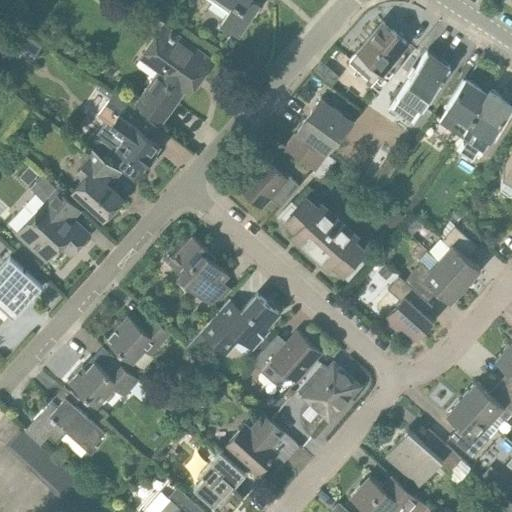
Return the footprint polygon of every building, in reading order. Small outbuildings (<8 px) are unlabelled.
[(228,0),(231,2),(218,21),(238,37),(260,5),(252,0),(228,0)] [(416,50),(407,41),(383,21),(349,59),(369,76),(366,79),(380,91),(416,50)] [(189,90),(211,61),(163,28),(141,57),(161,71),(138,102),(161,119),(185,87),(189,90)] [(11,53),(30,67),(31,66),(45,48),(25,34),(11,53)] [(448,66),(426,51),(391,104),(414,119),(450,66),(448,65),(448,66)] [(440,119),(462,133),(488,92),(487,92),(480,87),(480,85),(469,78),(468,80),(466,78),(440,119)] [(483,147),(511,104),(489,89),(487,92),(488,92),(462,133),(483,147)] [(154,152),(160,143),(133,124),(142,112),(115,93),(107,103),(106,103),(97,115),(124,135),(116,145),(144,165),(145,163),(147,164),(151,163),(155,158),(155,153),(154,152)] [(322,97),(297,130),(327,151),(354,120),(322,97)] [(296,132),(285,146),(315,168),(325,154),(296,132)] [(73,189),(89,204),(104,218),(106,215),(108,217),(114,210),(112,209),(123,197),(110,186),(122,172),(89,147),(78,160),(82,164),(75,172),(82,178),(73,189)] [(327,154),(311,173),(319,180),(336,162),(327,154)] [(511,154),(503,169),(511,174),(511,154)] [(369,182),(381,189),(398,163),(386,156),(369,182)] [(240,187),(261,206),(287,178),(266,158),(240,187)] [(19,177),(28,185),(38,175),(28,166),(19,177)] [(78,247),(89,234),(70,217),(78,207),(43,175),(31,189),(43,200),(15,231),(47,260),(61,245),(68,251),(75,244),(78,247)] [(291,205),(282,216),(297,230),(293,234),(329,266),(333,262),(348,276),(364,255),(360,252),(363,249),(351,239),(355,235),(318,205),(314,209),(302,199),(295,209),(291,205)] [(402,228),(408,233),(411,236),(415,232),(407,224),(402,228)] [(465,285),(480,268),(463,253),(473,242),(454,225),(429,252),(465,285)] [(206,299),(228,275),(204,253),(207,249),(192,235),(170,260),(182,271),(178,274),(206,299)] [(450,301),(453,298),(465,285),(429,252),(427,251),(420,260),(421,262),(405,280),(424,297),(433,286),(450,301)] [(11,254),(0,266),(0,302),(9,311),(0,321),(0,325),(11,313),(14,316),(43,284),(11,254)] [(424,297),(405,280),(399,275),(387,288),(400,300),(384,318),(398,330),(402,326),(417,339),(433,321),(425,313),(432,305),(424,297)] [(266,302),(257,293),(242,309),(230,297),(200,331),(225,354),(241,336),(252,347),(268,329),(266,327),(279,313),(275,309),(274,306),(270,302),(266,302)] [(128,313),(106,338),(133,362),(144,349),(150,355),(171,332),(153,315),(142,326),(128,313)] [(321,351),(298,330),(281,349),(272,340),(252,363),(274,382),(285,370),(296,379),(321,351)] [(511,373),(511,375),(503,385),(511,392),(511,343),(511,342),(496,359),(511,373)] [(139,378),(117,358),(107,370),(95,359),(87,368),(83,364),(69,380),(97,404),(113,386),(124,395),(139,378)] [(297,390),(329,418),(359,385),(333,362),(327,368),(321,363),(297,390)] [(476,381),(461,397),(489,422),(497,413),(505,420),(511,412),(511,392),(503,385),(493,396),(476,381)] [(70,391),(65,397),(58,405),(52,399),(25,428),(32,435),(40,442),(42,443),(50,434),(56,439),(67,427),(91,448),(105,432),(75,405),(80,400),(70,391)] [(461,397),(446,414),(463,429),(454,440),(472,457),(489,438),(480,431),(489,422),(461,397)] [(270,447),(284,431),(264,414),(251,429),(244,424),(225,445),(257,474),(276,452),(270,447)] [(32,435),(25,428),(24,427),(6,447),(14,454),(32,435)] [(428,446),(409,429),(386,455),(420,485),(438,464),(448,473),(462,458),(437,436),(428,446)] [(14,454),(22,462),(40,442),(32,435),(14,454)] [(22,462),(30,469),(48,450),(42,443),(40,442),(22,462)] [(30,469),(39,476),(56,457),(48,450),(30,469)] [(212,506),(218,511),(230,511),(243,498),(230,487),(245,471),(220,450),(200,473),(204,476),(194,487),(213,504),(212,506)] [(39,476),(47,484),(64,465),(56,457),(39,476)] [(47,484),(55,491),(73,472),(64,465),(47,484)] [(481,475),(500,491),(509,481),(490,465),(481,475)] [(55,491),(63,499),(81,479),(73,472),(55,491)] [(352,494),(351,495),(370,511),(388,511),(392,508),(395,511),(420,511),(427,505),(392,474),(383,485),(370,474),(362,483),(360,483),(360,482),(351,492),(352,492),(352,494)] [(63,499),(71,506),(89,487),(81,479),(63,499)] [(71,506),(77,511),(80,511),(97,494),(89,487),(71,506)] [(205,511),(177,487),(169,497),(170,499),(158,511),(205,511)] [(511,511),(511,502),(507,499),(501,508),(506,511),(511,511)]
